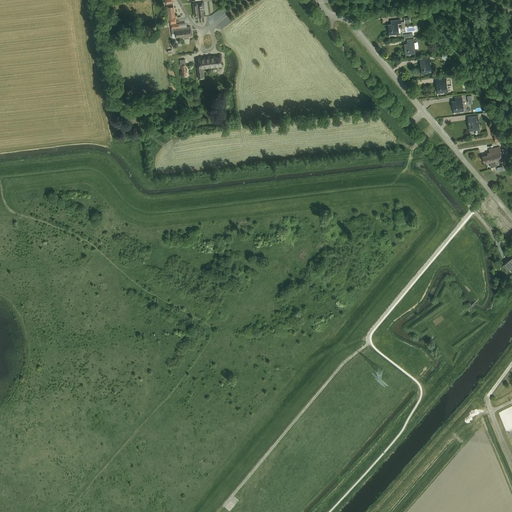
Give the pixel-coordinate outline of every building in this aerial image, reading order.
[(169,17),(175,16),(172,0),(165,0),(166,4),(167,4),(169,17)] [(202,5),(203,5),(203,2),(192,4),(194,17),(199,16),(199,17),(204,16),(202,5)] [(398,23),(400,23),(400,19),(390,20),(391,24),(387,24),(389,35),(399,34),(398,23)] [(179,23),(171,24),(171,29),(174,28),(176,37),(192,35),(190,26),(187,27),(180,28),(179,23)] [(405,55),(416,54),(414,38),(407,39),(407,43),(404,44),(405,55)] [(208,66),(221,65),(220,56),(211,57),(211,56),(201,58),(201,57),(198,57),(199,66),(197,66),(199,79),(204,78),(203,68),(208,67),(208,66)] [(423,63),(420,63),(421,74),(432,72),(430,57),(423,58),(423,63)] [(437,93),(448,92),(446,77),(439,77),(439,82),(436,82),(437,93)] [(453,112),(463,111),(462,96),(455,97),(455,101),(452,101),(453,112)] [(471,120),(468,120),(469,131),(480,130),(478,115),(471,116),(471,120)] [(494,163),(503,160),(499,147),(494,148),(495,151),(487,153),(488,155),(482,156),(483,162),(485,161),(486,163),(489,163),(490,164),(494,163)]
